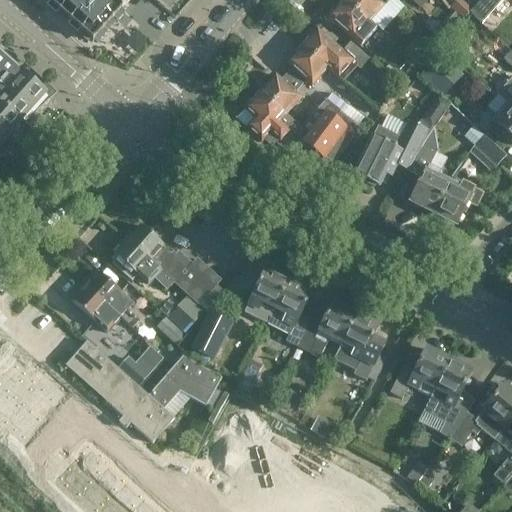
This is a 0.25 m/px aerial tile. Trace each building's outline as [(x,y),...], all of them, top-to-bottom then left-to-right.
[(90,0),(51,0),(48,4),(93,44),(114,20),(90,0)] [(90,0),(114,20),(132,0),(90,0)] [(375,0),(346,0),(344,3),(370,26),(385,8),(375,0)] [(394,0),(391,0),(385,7),(397,18),(405,9),(394,0)] [(459,0),(458,0),(450,9),(462,21),(471,11),(459,0)] [(370,26),(344,3),(329,20),(361,48),(376,31),(370,26)] [(303,49),(328,72),(343,84),(357,68),(343,55),(343,54),(318,32),(303,49)] [(511,70),(511,54),(501,44),(494,51),(504,60),(503,62),(511,70)] [(343,54),(343,55),(357,68),(363,74),(372,64),(351,45),(343,54)] [(328,72),(303,49),(287,66),(313,89),(328,72)] [(0,53),(0,104),(21,123),(46,96),(19,71),(17,74),(0,58),(0,57),(2,55),(0,53)] [(401,91),(409,83),(390,67),(383,75),(401,91)] [(276,78),(261,95),(287,118),(302,101),(276,78)] [(350,94),(357,87),(350,80),(343,88),(350,94)] [(412,100),(423,88),(416,81),(405,93),(412,100)] [(287,118),(261,95),(246,112),(271,135),(273,133),(287,118)] [(328,103),(295,138),(311,151),(312,155),(317,159),(321,158),(323,160),(326,157),(334,163),(358,131),(328,113),(333,107),(328,103)] [(0,104),(0,132),(7,139),(21,123),(0,104)] [(408,174),(422,181),(410,205),(433,217),(449,186),(439,180),(442,175),(430,169),(437,154),(433,132),(448,111),(437,104),(422,124),(433,132),(415,160),(408,174)] [(475,129),(483,119),(470,107),(461,117),(475,129)] [(511,140),(511,108),(495,125),(511,140)] [(294,123),(287,118),(273,133),(287,146),(295,138),(307,125),(299,117),(294,123)] [(407,172),(427,133),(410,124),(401,141),(379,130),(355,176),(359,178),(358,180),(373,188),(374,186),(378,188),(385,175),(390,178),(397,166),(407,172)] [(497,169),(507,158),(474,129),(464,139),(497,169)] [(449,186),(433,217),(457,229),(476,192),(463,186),(460,191),(449,186)] [(171,256),(163,250),(164,249),(141,229),(128,243),(174,285),(185,294),(205,313),(223,294),(217,288),(221,283),(196,261),(192,265),(179,253),(176,256),(173,254),(171,256)] [(174,285),(128,243),(115,257),(137,277),(136,279),(148,289),(155,282),(167,293),(174,285)] [(268,326),(290,283),(267,272),(264,277),(260,276),(256,284),(260,286),(245,315),(268,326)] [(86,290),(121,321),(133,332),(140,324),(128,313),(134,306),(99,275),(86,290)] [(313,295),(290,283),(268,326),(291,338),(288,342),(299,347),(312,323),(301,318),(313,295)] [(121,321),(86,290),(73,304),(96,325),(103,317),(115,327),(121,321)] [(205,313),(185,294),(164,317),(166,319),(184,335),(205,313)] [(340,349),(356,317),(334,305),(322,328),(312,323),(299,347),(298,350),(320,361),(328,343),(340,349)] [(232,326),(208,314),(190,350),(215,362),(232,326)] [(353,379),(365,385),(383,349),(372,344),(379,329),(357,317),(334,362),(355,373),(353,379)] [(177,349),(187,338),(184,335),(166,319),(156,330),(177,349)] [(111,361),(119,352),(94,331),(86,340),(111,361)] [(65,368),(109,406),(130,382),(86,344),(65,368)] [(420,386),(434,394),(449,364),(426,353),(415,376),(404,370),(392,394),(404,400),(409,390),(416,394),(420,386)] [(182,359),(148,398),(164,412),(183,390),(191,394),(189,399),(206,409),(206,408),(215,413),(224,397),(214,392),(221,380),(182,359)] [(449,364),(434,394),(433,397),(444,403),(434,424),(443,428),(439,436),(450,442),(466,418),(468,416),(455,409),(472,376),(449,364)] [(16,366),(0,384),(0,385),(31,413),(47,395),(56,403),(66,392),(46,374),(37,384),(16,366)] [(174,421),(164,412),(148,398),(130,382),(109,406),(124,419),(122,421),(128,427),(130,425),(152,445),(174,421)] [(0,424),(2,426),(5,423),(17,434),(34,416),(31,413),(0,385),(0,424)] [(494,443),(511,421),(511,394),(505,389),(475,424),(478,426),(473,434),(476,437),(480,432),(494,443)] [(450,442),(459,448),(462,450),(473,434),(478,426),(475,424),(466,418),(450,442)] [(511,421),(494,443),(511,458),(493,479),(504,489),(511,479),(511,421)] [(65,457),(72,450),(63,442),(56,449),(65,457)] [(90,445),(59,480),(77,497),(79,495),(107,464),(109,462),(90,445)] [(107,464),(79,495),(97,511),(125,480),(107,464)] [(504,501),(510,494),(511,495),(511,479),(504,489),(498,495),(504,501)] [(125,480),(97,511),(128,511),(143,496),(125,480)] [(160,511),(143,496),(128,511),(160,511)]
